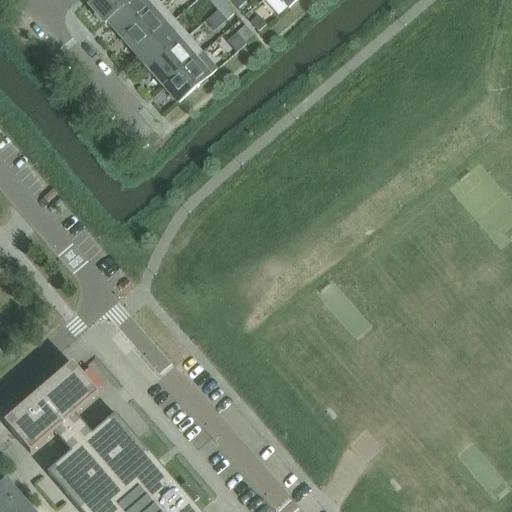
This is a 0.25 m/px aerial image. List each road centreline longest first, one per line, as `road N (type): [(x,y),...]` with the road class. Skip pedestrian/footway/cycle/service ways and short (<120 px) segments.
road 1 (residential): [(289,511),(105,300)]
road 2 (residential): [(105,300),(0,174)]
road 3 (residential): [(144,135),(44,15)]
road 4 (residential): [(105,300),(0,393)]
